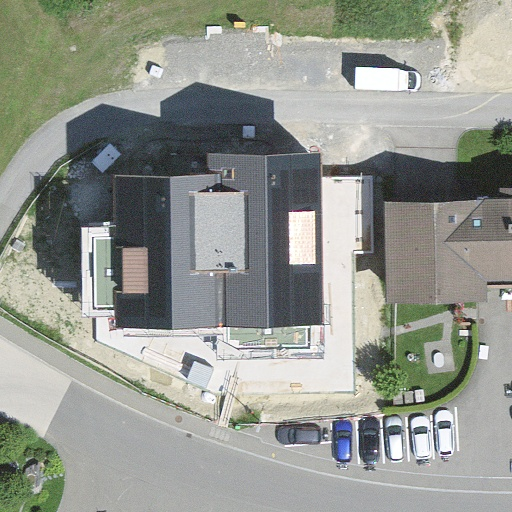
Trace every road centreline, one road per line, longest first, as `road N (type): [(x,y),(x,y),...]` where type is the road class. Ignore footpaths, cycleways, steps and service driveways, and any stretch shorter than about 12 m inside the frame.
road 1 (track): [(0,217),(27,169),(82,127),(145,115),(511,111)]
road 2 (tertiary): [(346,502),(148,450),(0,373)]
